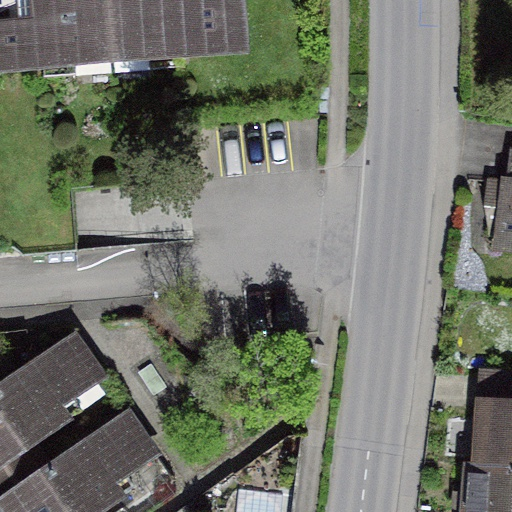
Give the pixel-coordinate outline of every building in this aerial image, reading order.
[(0,0),(0,87),(260,66),(254,0),(0,0)] [(511,156),(510,156),(506,185),(500,184),(487,182),(483,211),(495,213),(489,258),(511,261),(511,156)] [(80,412),(109,392),(76,346),(22,384),(2,356),(0,357),(0,497),(39,471),(94,433),(80,412)] [(511,370),(478,368),(471,464),(511,467),(511,370)] [(39,471),(0,497),(0,507),(3,511),(136,511),(178,483),(136,422),(48,484),(39,471)] [(511,511),(511,467),(471,464),(464,463),(460,511),(511,511)]
